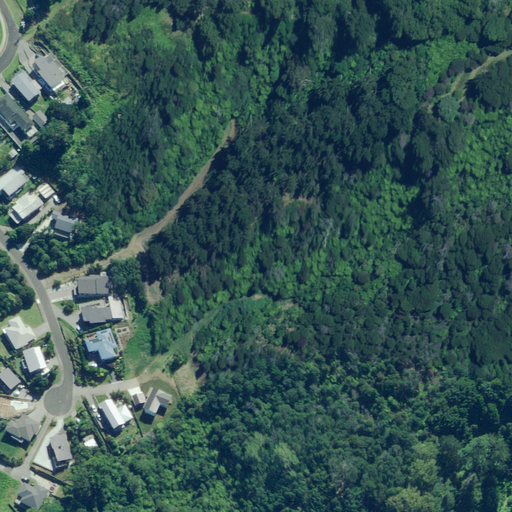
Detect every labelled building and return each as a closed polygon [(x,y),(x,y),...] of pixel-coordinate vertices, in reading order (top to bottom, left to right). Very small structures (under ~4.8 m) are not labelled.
[(56,69),(60,66),(55,60),(48,67),(43,60),(33,69),(57,95),(67,86),(59,77),(62,75),(56,69)] [(28,79),(24,74),(11,86),(29,106),(40,96),(27,80),(28,79)] [(25,116),(7,96),(0,101),(0,115),(11,127),(15,124),(25,136),(37,126),(43,133),(52,126),(39,112),(30,120),(26,115),(25,116)] [(23,176),(16,168),(0,182),(0,195),(3,193),(9,200),(26,185),(21,179),(23,176)] [(54,194),(47,186),(38,193),(46,201),(54,194)] [(33,203),(26,195),(15,205),(17,208),(8,216),(19,228),(43,206),(36,199),(33,203)] [(106,281),(99,281),(100,285),(80,286),(80,298),(111,296),(110,286),(106,286),(106,281)] [(26,331),(19,319),(9,325),(12,330),(5,334),(16,352),(28,346),(27,344),(35,339),(29,329),(26,331)] [(116,350),(109,330),(94,335),(96,340),(82,345),(86,357),(99,353),(103,364),(114,360),(111,351),(116,350)] [(46,372),(38,350),(23,356),(30,377),(46,372)] [(115,412),(109,402),(100,408),(114,433),(124,427),(123,426),(132,421),(124,407),(115,412)] [(40,426),(22,417),(17,426),(12,423),(6,433),(20,441),(21,440),(30,444),(40,426)] [(83,442),(77,445),(81,453),(87,450),(83,442)] [(36,490),(24,485),(18,498),(23,501),(20,506),(33,511),(38,511),(48,493),(37,487),(36,490)]
